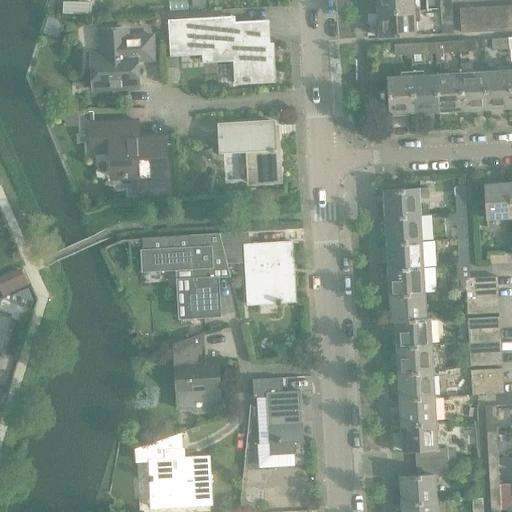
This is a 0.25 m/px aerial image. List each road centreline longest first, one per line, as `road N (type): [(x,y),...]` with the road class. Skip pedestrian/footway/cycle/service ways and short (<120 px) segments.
road 1 (tertiary): [(342,511),(322,159)]
road 2 (residential): [(322,159),(511,148)]
road 3 (residential): [(168,105),(319,96)]
